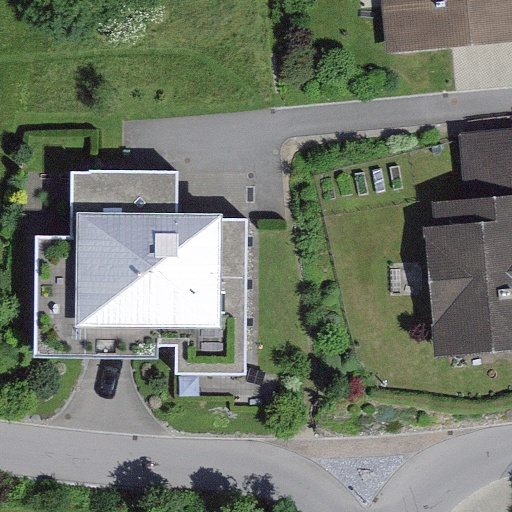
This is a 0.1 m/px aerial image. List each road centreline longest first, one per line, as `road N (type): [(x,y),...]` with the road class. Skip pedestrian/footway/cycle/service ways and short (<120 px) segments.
road 1 (residential): [(0,443),(217,460),(319,494),(338,511)]
road 2 (residential): [(414,511),(426,492),(511,448)]
